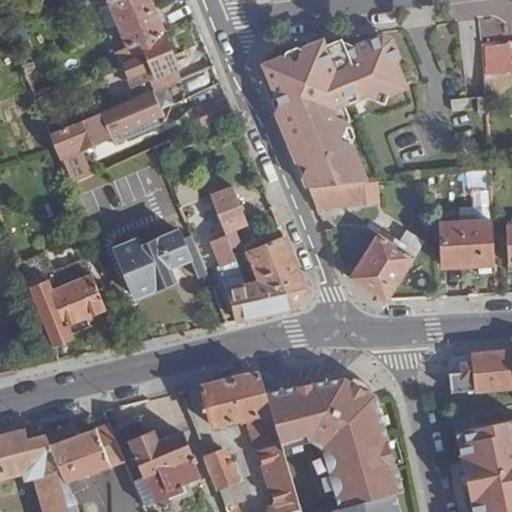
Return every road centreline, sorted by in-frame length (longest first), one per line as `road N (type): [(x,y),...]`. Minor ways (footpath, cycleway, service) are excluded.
road 1 (secondary): [(0,403),(237,344),(344,329)]
road 2 (residential): [(344,329),(218,23)]
road 3 (residential): [(438,511),(398,331)]
road 4 (residential): [(218,23),(398,0)]
